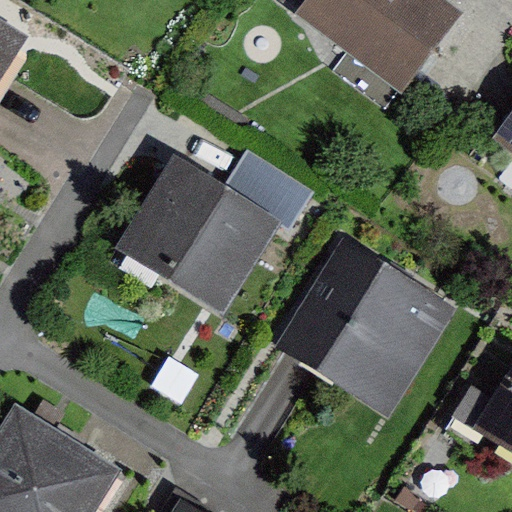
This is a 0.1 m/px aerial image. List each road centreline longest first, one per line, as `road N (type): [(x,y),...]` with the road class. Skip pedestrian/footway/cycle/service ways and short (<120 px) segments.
road 1 (residential): [(0,336),(252,500)]
road 2 (residential): [(0,327),(79,196)]
